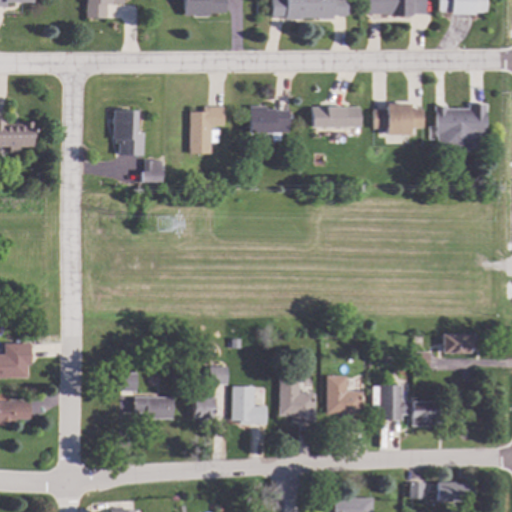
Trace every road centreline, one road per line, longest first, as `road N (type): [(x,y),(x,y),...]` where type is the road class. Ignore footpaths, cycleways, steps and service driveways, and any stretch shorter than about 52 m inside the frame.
road 1 (residential): [(511,458),(0,481)]
road 2 (residential): [(511,62),(0,64)]
road 3 (residential): [(73,65),(65,511)]
